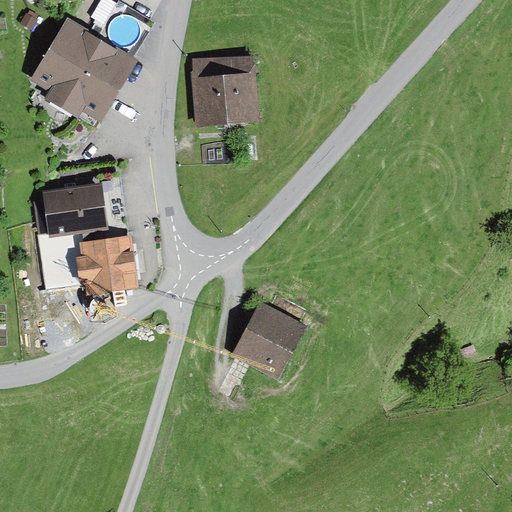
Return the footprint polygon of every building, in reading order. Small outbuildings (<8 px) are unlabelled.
[(118,3),(98,36),(134,57),(153,24),(118,3)] [(27,13),(21,24),(32,31),(39,21),(27,13)] [(98,36),(68,18),(31,79),(50,90),(45,99),(78,119),(82,112),(102,124),(140,61),(134,57),(98,36)] [(253,57),(189,60),(192,132),(256,129),(253,57)] [(121,172),(75,179),(76,188),(43,192),(49,238),(83,233),(128,227),(121,172)] [(128,227),(83,233),(84,243),(78,244),(80,256),(76,256),(80,286),(86,285),(87,295),(137,288),(128,227)] [(302,328),(255,304),(229,354),(276,378),(302,328)]
